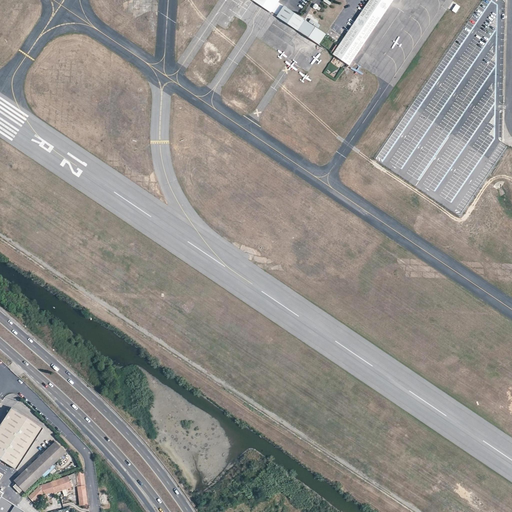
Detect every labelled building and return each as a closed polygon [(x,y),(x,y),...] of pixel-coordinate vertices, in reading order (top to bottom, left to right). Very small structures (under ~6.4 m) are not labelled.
[(279,0),(253,0),(253,1),(271,13),(279,0)] [(345,38),(333,54),(350,65),(353,60),(393,0),(370,0),(366,7),(345,38)] [(284,6),(277,16),(319,44),(326,34),(305,20),(304,20),(301,18),(284,6)] [(44,427),(12,407),(9,412),(10,413),(9,416),(7,415),(0,425),(0,457),(17,469),(44,427)] [(13,480),(24,491),(66,453),(55,441),(13,480)] [(83,471),(75,472),(56,480),(58,485),(60,484),(62,490),(64,495),(68,494),(66,489),(77,484),(77,486),(86,485),(83,471)] [(56,480),(39,486),(28,497),(33,502),(35,503),(37,501),(35,499),(43,492),(46,495),(53,492),(54,493),(62,490),(60,484),(58,485),(56,480)] [(15,484),(12,487),(18,494),(21,491),(15,484)] [(66,489),(68,494),(78,491),(77,486),(77,484),(66,489)] [(77,486),(78,491),(80,505),(88,504),(86,485),(77,486)] [(26,511),(17,506),(2,496),(0,498),(0,511),(26,511)]
